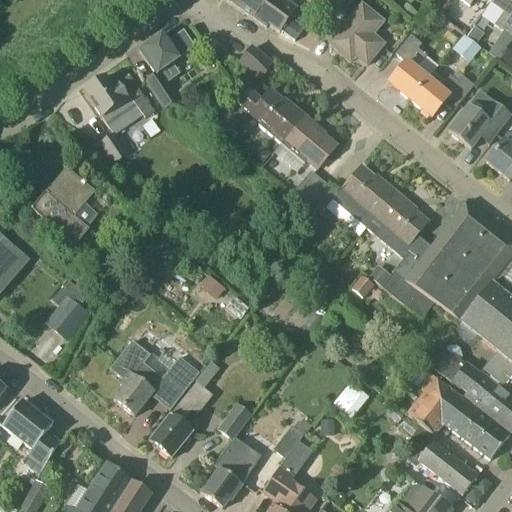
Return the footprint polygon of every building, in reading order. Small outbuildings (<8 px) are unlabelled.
[(224,0),(266,30),(268,27),(279,35),(281,34),(294,42),(304,27),(291,19),(296,11),(279,0),(224,0)] [(452,8),(441,0),(436,0),(430,10),(443,20),(452,8)] [(493,0),(457,0),(469,9),(475,0),(484,0),(491,4),(493,0)] [(511,0),(493,0),(491,4),(490,6),(491,6),(486,13),(498,22),(495,27),(503,34),(496,44),(504,50),(511,40),(511,0)] [(373,37),(384,24),(360,5),(333,38),(335,39),(328,47),(350,65),(355,59),(366,68),(384,45),(373,37)] [(399,13),(408,21),(415,14),(406,6),(399,13)] [(453,45),(460,36),(449,28),(443,37),(453,45)] [(172,66),(189,53),(179,40),(170,46),(163,36),(139,53),(155,76),(144,84),(162,109),(164,113),(180,101),(168,83),(178,76),(172,66)] [(476,48),(475,47),(466,40),(463,37),(452,52),(466,62),(476,48)] [(409,103),(427,81),(416,72),(426,59),(417,52),(421,47),(410,38),(395,56),(406,64),(388,86),(409,103)] [(271,67),(251,50),(238,66),(258,82),(271,67)] [(431,120),(446,102),(456,110),(474,88),(463,79),(458,85),(450,78),(444,85),(433,76),(428,82),(427,81),(409,103),(431,120)] [(83,94),(112,136),(113,136),(115,138),(143,119),(144,121),(154,114),(140,94),(129,77),(113,89),(105,78),(83,94)] [(280,148),(304,119),(292,109),(291,111),(270,93),(261,103),(248,92),(236,106),(259,126),(258,129),(280,148)] [(492,142),(504,126),(510,118),(489,102),(478,117),(468,109),(448,135),(470,152),(483,135),(492,142)] [(305,165),(315,174),(336,149),(315,131),(316,129),(304,119),(280,148),(302,167),(303,167),(305,165)] [(128,157),(115,138),(113,136),(112,136),(98,146),(113,168),(128,157)] [(511,148),(504,142),(486,165),(509,184),(511,180),(511,148)] [(263,167),(271,157),(261,148),(252,158),(263,167)] [(338,197),(325,186),(306,208),(319,219),(331,204),(366,230),(395,195),(383,185),(382,187),(361,169),(338,197)] [(95,194),(84,185),(69,172),(48,197),(45,195),(30,212),(73,249),(88,232),(87,231),(97,218),(84,207),(95,194)] [(291,197),(306,208),(325,186),(310,174),(292,196),(291,197)] [(418,236),(427,225),(406,207),(407,205),(395,195),(366,230),(404,261),(393,275),(403,284),(431,247),(431,246),(418,236)] [(511,242),(465,205),(464,204),(431,246),(431,247),(403,284),(393,275),(380,291),(420,322),(433,305),(459,326),(456,337),(466,345),(476,340),(494,355),(495,354),(511,367),(511,242)] [(0,237),(0,290),(26,260),(0,237)] [(377,268),(368,280),(381,290),(390,278),(377,268)] [(225,291),(208,278),(199,289),(216,302),(225,291)] [(67,298),(58,309),(71,319),(79,308),(87,297),(68,282),(60,293),(67,298)] [(312,316),(301,331),(311,338),(327,317),(319,311),(314,317),(312,316)] [(133,419),(146,403),(152,396),(163,381),(162,381),(143,366),(150,358),(132,344),(109,372),(123,383),(120,388),(123,390),(113,403),(133,419)] [(511,367),(495,354),(494,355),(480,376),(465,365),(464,367),(459,363),(462,359),(460,352),(456,349),(448,349),(445,353),(439,349),(426,366),(465,397),(463,400),(462,401),(509,438),(510,436),(511,437),(511,435),(511,367)] [(152,396),(172,410),(199,376),(178,360),(162,381),(163,381),(152,396)] [(195,384),(203,391),(219,372),(211,365),(195,384)] [(462,401),(463,400),(430,374),(416,391),(422,396),(406,417),(419,428),(436,441),(437,439),(436,438),(444,427),(474,450),(489,463),(509,439),(509,438),(462,401)] [(171,461),(183,445),(193,434),(182,425),(192,413),(197,417),(212,398),(203,391),(196,386),(149,443),(171,461)] [(35,476),(38,478),(56,454),(54,453),(59,445),(46,435),(52,427),(21,404),(0,431),(30,454),(16,472),(31,483),(35,476)] [(235,407),(216,433),(232,445),(251,419),(235,407)] [(311,429),(302,422),(300,426),(298,424),(293,431),(291,430),(273,453),(285,463),(299,445),(298,445),(311,429)] [(320,422),(320,434),(333,434),(333,422),(320,422)] [(434,443),(436,441),(419,428),(403,450),(418,462),(417,463),(462,498),(477,479),(430,443),(432,441),(434,443)] [(228,503),(230,504),(258,464),(248,457),(248,456),(232,445),(226,454),(224,452),(213,469),(218,472),(201,497),(222,511),(228,503)] [(308,511),(315,502),(294,488),(295,487),(292,485),(294,481),(293,481),(311,454),(299,445),(285,463),(261,496),(274,506),(269,511),(308,511)] [(111,511),(130,483),(106,467),(74,511),(71,511),(65,508),(62,511),(111,511)] [(140,511),(150,497),(132,485),(113,511),(140,511)] [(448,511),(418,489),(402,511),(395,505),(390,511),(448,511)] [(39,494),(32,490),(18,511),(37,511),(46,498),(39,494)]
